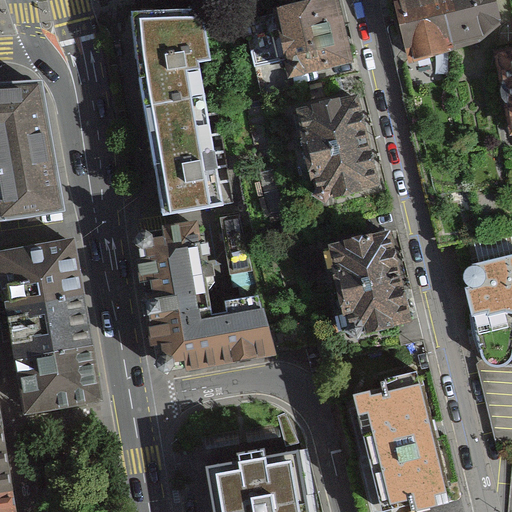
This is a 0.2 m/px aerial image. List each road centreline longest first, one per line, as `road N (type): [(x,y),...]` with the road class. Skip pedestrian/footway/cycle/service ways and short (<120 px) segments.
road 1 (residential): [(489,511),(367,0)]
road 2 (residential): [(131,403),(262,378),(299,389),(318,413),(344,511)]
road 3 (primary): [(131,403),(100,212)]
road 4 (primary): [(100,212),(70,61)]
road 5 (residential): [(0,298),(19,421)]
